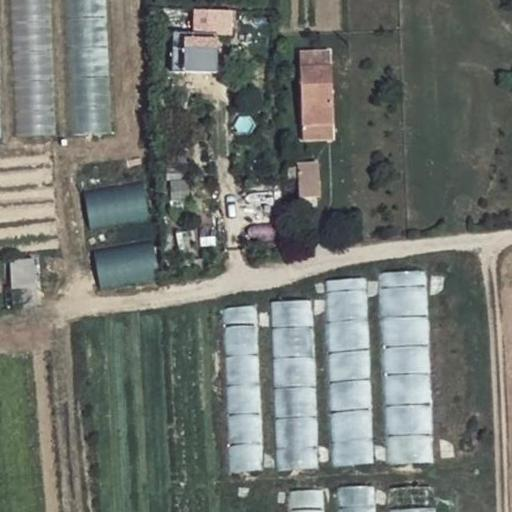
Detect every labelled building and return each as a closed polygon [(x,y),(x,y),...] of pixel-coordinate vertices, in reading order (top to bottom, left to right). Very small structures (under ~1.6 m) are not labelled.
[(233,8),(200,7),(200,33),(176,35),(175,72),(211,71),(212,36),(231,35),(233,8)] [(334,50),(304,52),(304,66),(334,65),(334,50)] [(334,65),(304,66),(304,102),(335,100),(334,65)] [(328,164),(306,164),(308,199),(332,199),(331,189),(320,190),(319,177),(330,176),(328,164)] [(330,176),(319,177),(320,190),(331,189),(330,176)] [(89,228),(148,216),(142,185),(83,197),(89,228)] [(153,244),(94,251),(98,285),(157,278),(153,244)] [(26,260),(14,261),(16,289),(28,289),(26,260)] [(37,262),(26,260),(28,289),(39,288),(37,262)] [(338,489),(338,511),(372,511),(372,488),(338,489)]
